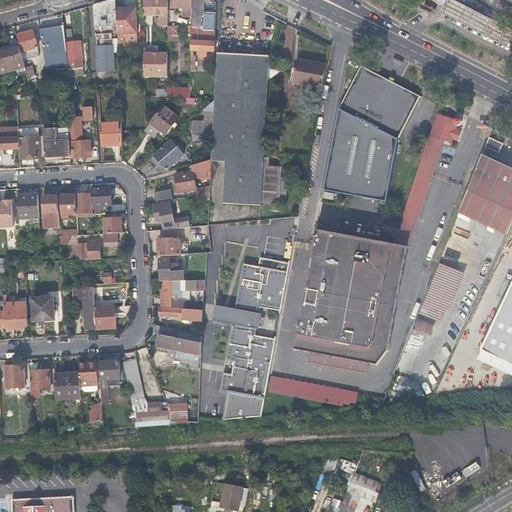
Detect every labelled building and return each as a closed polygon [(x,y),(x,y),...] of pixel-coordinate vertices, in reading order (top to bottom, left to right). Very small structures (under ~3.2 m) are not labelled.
[(116,9),(115,0),(109,0),(93,4),(95,27),(117,25),(116,9)] [(153,0),(143,0),(143,13),(153,13),(153,0)] [(167,26),(167,1),(163,1),(162,0),(153,0),(153,13),(153,15),(159,15),(159,26),(167,26)] [(191,0),(191,8),(191,25),(200,25),(200,15),(203,15),(203,0),(207,1),(206,0),(191,0)] [(430,0),(439,7),(441,5),(442,8),(443,9),(453,1),(454,0),(430,0)] [(443,9),(442,8),(439,14),(508,49),(511,40),(511,31),(453,1),(443,9)] [(135,8),(116,9),(117,25),(117,33),(118,45),(137,45),(136,32),(135,8)] [(66,50),(63,25),(39,29),(43,54),(66,50)] [(179,41),(179,25),(168,25),(168,41),(179,41)] [(214,40),(215,27),(191,27),(191,40),(214,40)] [(22,51),(21,52),(23,60),(38,56),(37,46),(33,30),(17,34),(22,51)] [(101,46),(96,46),(97,71),(114,70),(113,46),(113,38),(111,38),(111,33),(102,33),(102,39),(100,39),(101,46)] [(67,58),(68,69),(82,67),(79,41),(67,43),(68,58),(67,58)] [(191,41),(190,50),(201,50),(201,53),(204,53),(204,50),(213,50),(214,41),(191,41)] [(19,46),(0,50),(0,72),(0,74),(25,68),(25,67),(23,60),(21,52),(19,46)] [(144,75),(167,75),(167,52),(158,52),(152,52),(152,50),(152,47),(144,47),(144,75)] [(223,203),(260,205),(260,203),(262,156),(268,56),(217,53),(211,160),(227,161),(223,203)] [(293,83),(302,85),(321,89),(326,65),(298,59),(293,83)] [(338,108),(324,189),(386,201),(397,138),(420,95),(361,65),(338,108)] [(25,68),(32,97),(41,95),(39,86),(35,81),(31,66),(25,67),(25,68)] [(59,92),(70,90),(69,77),(62,79),(57,80),(59,92)] [(300,91),(321,96),(322,91),(322,89),(321,89),(302,85),(300,91)] [(191,98),(192,87),(168,86),(167,97),(191,98)] [(5,90),(8,101),(16,100),(18,99),(14,88),(5,90)] [(92,106),(82,107),(83,120),(93,120),(92,106)] [(151,123),(145,119),(145,128),(145,130),(154,137),(157,132),(160,129),(165,134),(178,118),(164,106),(151,122),(151,123)] [(394,243),(406,245),(408,245),(430,180),(426,179),(436,151),(433,150),(434,145),(437,146),(441,137),(444,138),(451,141),(452,137),(456,127),(457,124),(461,123),(462,120),(460,117),(457,116),(455,118),(438,113),(394,243)] [(75,119),(68,120),(69,134),(69,141),(71,141),(72,158),(90,157),(89,140),(78,141),(77,128),(76,128),(75,119)] [(122,144),(121,129),(121,122),(100,123),(102,145),(122,144)] [(19,137),(18,127),(0,127),(0,149),(6,149),(6,150),(12,149),(19,148),(19,137)] [(45,161),(70,160),(69,141),(69,134),(63,134),(63,140),(58,141),(57,127),(43,128),(45,161)] [(461,129),(456,127),(452,137),(457,139),(461,129)] [(19,137),(19,148),(20,159),(41,158),(39,129),(21,130),(21,133),(18,134),(19,137)] [(178,140),(174,135),(153,154),(167,169),(176,161),(178,158),(172,151),(177,147),(175,144),(178,140)] [(426,179),(430,180),(444,138),(441,137),(437,146),(434,145),(433,150),(436,151),(426,179)] [(503,144),(489,137),(485,147),(498,153),(503,144)] [(511,168),(482,154),(477,168),(505,182),(502,188),(511,192),(511,168)] [(262,156),(260,203),(279,204),(280,167),(268,165),(269,157),(262,156)] [(210,169),(211,160),(191,165),(193,172),(176,175),(179,192),(195,189),(194,179),(207,176),(206,170),(210,169)] [(477,168),(460,213),(506,236),(511,223),(511,192),(502,188),(505,182),(477,168)] [(92,194),(92,205),(95,205),(95,209),(100,208),(100,205),(111,204),(110,188),(91,189),(92,194)] [(156,202),(172,199),(169,188),(154,191),(156,202)] [(197,200),(209,197),(209,191),(196,194),(197,200)] [(324,191),(322,197),(333,199),(334,192),(324,191)] [(19,219),(39,218),(37,193),(22,195),(23,196),(17,196),(19,219)] [(69,214),(76,214),(75,194),(60,195),(61,217),(69,217),(69,214)] [(77,227),(77,235),(94,234),(93,225),(84,225),(83,212),(93,212),(92,205),(92,194),(75,194),(76,214),(77,227)] [(44,228),(60,227),(58,196),(42,196),(44,228)] [(0,201),(0,226),(13,226),(12,200),(3,200),(3,202),(0,201)] [(164,229),(189,227),(187,217),(173,220),(169,202),(153,206),(157,221),(162,220),(164,229)] [(117,232),(122,232),(121,218),(104,219),(105,233),(117,232)] [(31,236),(40,236),(39,223),(30,224),(31,236)] [(20,236),(31,236),(30,224),(19,224),(19,226),(19,229),(20,236)] [(60,236),(68,235),(77,235),(77,227),(60,228),(60,236)] [(406,245),(394,243),(317,228),(293,348),(355,359),(375,363),(379,364),(390,349),(397,303),(406,245)] [(118,241),(117,232),(105,233),(102,233),(103,242),(118,241)] [(60,236),(60,244),(68,243),(68,235),(60,236)] [(180,253),(179,238),(158,239),(159,254),(180,253)] [(85,258),(85,259),(100,258),(99,242),(96,243),(95,240),(91,240),(91,243),(84,243),(84,244),(77,244),(78,258),(85,258)] [(160,280),(183,280),(183,269),(177,270),(176,263),(169,263),(169,258),(159,258),(160,280)] [(289,263),(260,258),(259,266),(244,263),(235,309),(230,308),(228,322),(232,322),(225,359),(232,361),(230,372),(223,371),(219,391),(227,393),(223,419),(261,416),(275,339),(256,335),(257,325),(262,326),(264,317),(259,316),(261,308),(280,311),(289,263)] [(441,261),(421,312),(447,323),(468,272),(441,261)] [(111,272),(103,273),(103,281),(111,280),(111,272)] [(183,308),(185,308),(184,290),(204,290),(204,279),(183,280),(160,280),(162,306),(183,308)] [(506,361),(511,364),(511,283),(481,350),(506,361)] [(94,305),(93,287),(73,288),(73,301),(83,300),(84,309),(81,309),(81,316),(84,316),(85,330),(95,329),(95,328),(94,305)] [(25,325),(27,325),(25,296),(18,297),(18,301),(14,301),(15,310),(16,328),(25,328),(25,325)] [(53,296),(32,297),(33,319),(54,318),(53,296)] [(14,301),(5,301),(5,305),(3,305),(3,308),(4,326),(6,326),(7,329),(16,328),(15,310),(14,301)] [(112,304),(94,305),(95,328),(113,327),(112,304)] [(191,320),(202,321),(202,309),(185,308),(183,308),(183,309),(159,307),(159,315),(182,317),(182,319),(187,319),(191,320)] [(423,314),(417,328),(432,334),(438,320),(423,314)] [(153,325),(153,333),(159,334),(178,337),(179,330),(153,325)] [(198,363),(200,354),(200,342),(178,337),(159,334),(157,345),(184,351),(183,359),(198,363)] [(481,350),(478,357),(511,373),(511,364),(506,361),(481,350)] [(122,362),(133,414),(147,413),(146,403),(143,398),(135,359),(122,362)] [(118,360),(98,361),(99,379),(119,377),(118,360)] [(95,362),(78,363),(79,372),(79,381),(79,385),(96,384),(95,362)] [(29,385),(28,367),(23,367),(22,364),(4,365),(5,386),(29,385)] [(29,385),(30,389),(49,388),(48,365),(28,367),(29,385)] [(54,373),(55,399),(80,397),(79,381),(79,372),(54,373)] [(338,389),(277,378),(275,391),(335,403),(338,389)] [(133,414),(134,426),(169,423),(168,410),(166,410),(161,411),(160,402),(146,403),(147,413),(133,414)] [(168,410),(169,423),(187,422),(186,402),(171,402),(171,404),(168,410)] [(88,421),(101,419),(101,409),(92,410),(87,410),(88,421)] [(341,469),(351,473),(354,464),(344,461),(341,469)] [(375,502),(383,483),(353,472),(338,511),(353,511),(360,496),(375,502)] [(238,509),(238,506),(240,495),(241,488),(227,485),(223,507),(238,509)] [(73,511),(73,496),(12,500),(12,511),(73,511)]
